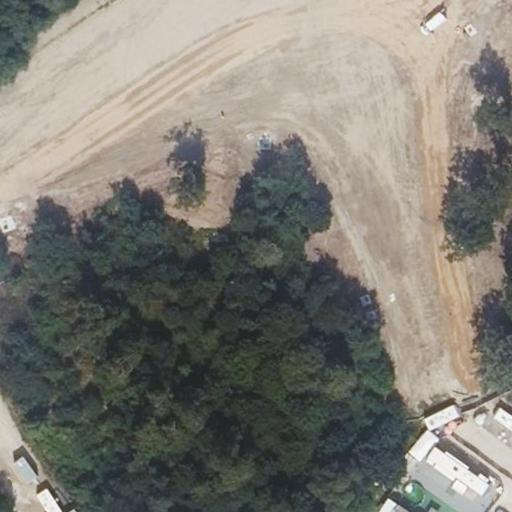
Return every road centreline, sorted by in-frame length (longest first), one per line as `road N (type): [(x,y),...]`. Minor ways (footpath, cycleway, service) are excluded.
road 1 (track): [(351,0),(474,460),(454,511)]
road 2 (track): [(339,0),(0,157)]
